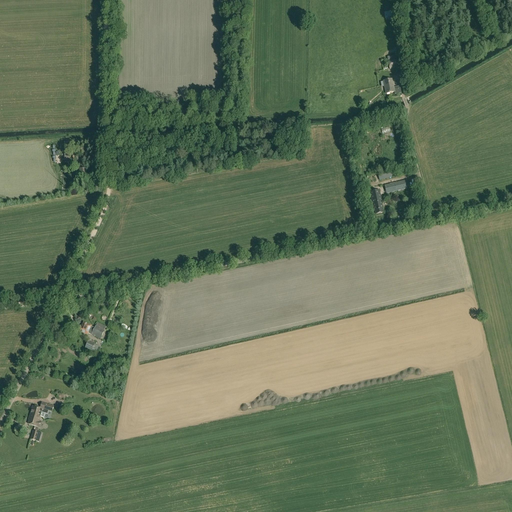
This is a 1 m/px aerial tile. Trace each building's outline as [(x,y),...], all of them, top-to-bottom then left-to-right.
[(389,70),(398,69),(397,60),(388,61),(389,70)] [(386,94),(390,93),(395,92),(395,95),(401,94),(400,87),(394,88),(392,80),(383,82),(386,94)] [(72,155),(75,147),(69,145),(66,152),(72,155)] [(396,170),(375,175),(367,177),(369,183),(376,181),(384,180),(384,178),(397,175),(396,170)] [(387,194),(409,189),(407,180),(385,186),(387,194)] [(382,205),(379,191),(370,193),(374,207),(376,215),(383,213),(382,206),(382,205)] [(94,329),(91,328),(92,326),(84,323),(82,328),(81,327),(79,331),(88,335),(89,333),(92,335),(101,339),(105,330),(96,326),(94,329)] [(95,344),(89,341),(86,348),(93,350),(95,344)] [(52,412),(54,406),(42,403),(41,409),(33,406),(31,414),(44,418),(45,413),(48,414),(49,411),(52,412)] [(42,423),(39,422),(40,417),(44,418),(31,414),(30,418),(31,418),(29,424),(37,427),(37,426),(40,427),(41,427),(42,424),(42,423)] [(39,433),(33,431),(31,440),(37,441),(39,433)]
